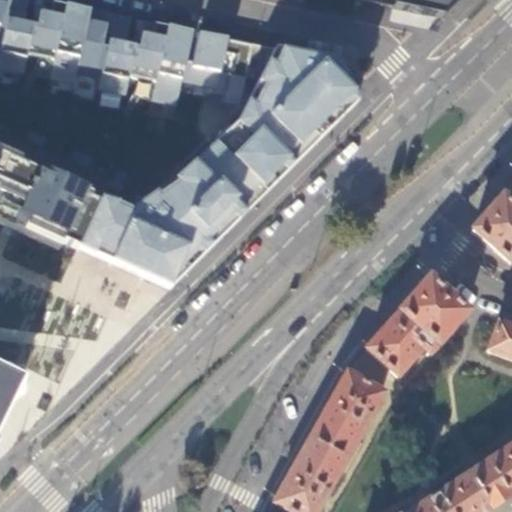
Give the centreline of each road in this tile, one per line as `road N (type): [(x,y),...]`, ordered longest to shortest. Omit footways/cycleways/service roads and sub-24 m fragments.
road 1 (primary): [(436,100),(261,285),(25,511)]
road 2 (primary): [(179,423),(393,210)]
road 3 (residential): [(189,0),(368,39),(436,100)]
road 4 (primary): [(393,210),(511,94)]
road 5 (residential): [(393,210),(488,287),(511,295)]
road 6 (primary): [(90,511),(179,423)]
